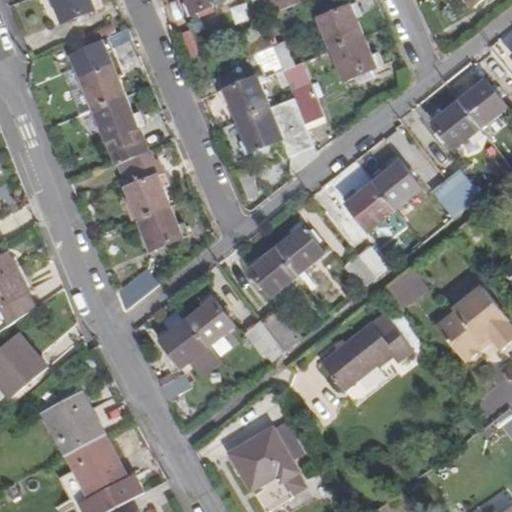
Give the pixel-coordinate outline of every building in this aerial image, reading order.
[(90,0),(88,1),(87,0),(48,0),(60,28),(99,12),(94,0),(90,0)] [(233,0),(190,0),(192,4),(186,7),(191,19),(233,0)] [(311,0),(310,0),(261,0),(255,3),(263,20),(311,0)] [(237,25),(253,20),(248,4),(232,9),(237,25)] [(334,51),(366,38),(359,21),(365,19),(359,7),(322,23),(334,51)] [(183,43),(192,64),(205,59),(195,37),(183,43)] [(366,38),(334,51),(348,84),(385,68),(380,56),(375,58),(366,38)] [(92,113),(123,100),(116,82),(122,79),(107,42),(70,58),(75,71),(92,113)] [(264,69),(267,77),(284,70),(275,48),(251,58),(257,73),(264,69)] [(260,80),(267,77),(264,69),(257,73),(260,80)] [(75,71),(61,76),(78,118),(92,113),(75,71)] [(463,103),(483,129),(510,108),(485,77),(475,85),(480,90),(463,103)] [(273,110),(260,80),(224,95),(229,107),(235,105),(243,123),(273,110)] [(297,99),(308,125),(326,117),(313,87),(295,94),(297,99)] [(308,125),(297,99),(273,110),(243,123),(250,142),(245,145),(250,158),(288,142),(294,158),(318,148),(308,125)] [(136,139),(134,133),(143,129),(138,116),(131,119),(123,100),(92,113),(116,168),(118,167),(149,154),(142,137),(136,139)] [(483,129),(463,103),(447,115),(443,110),(432,120),(456,150),(483,129)] [(142,137),(139,131),(134,133),(136,139),(142,137)] [(138,223),(170,209),(163,193),(169,190),(163,177),(159,163),(153,165),(149,154),(118,167),(123,178),(131,174),(137,188),(126,192),(138,223)] [(376,186),(397,212),(423,191),(398,158),(388,167),(392,173),(376,186)] [(451,187),(470,211),(482,201),(463,176),(451,187)] [(397,212),(376,186),(360,198),(356,193),(346,200),(371,232),(397,212)] [(470,211),(451,187),(437,197),(457,221),(470,211)] [(170,209),(138,223),(151,254),(190,238),(185,226),(178,228),(170,209)] [(279,249),(300,277),(326,256),(302,225),(292,232),(295,237),(279,249)] [(300,277),(279,249),(263,262),(260,258),(250,266),(275,297),(300,277)] [(365,262),(380,281),(392,272),(375,249),(363,259),(365,262)] [(35,298),(12,258),(0,265),(0,334),(2,337),(39,311),(32,299),(35,298)] [(380,281),(365,262),(353,271),(368,291),(380,281)] [(397,304),(424,283),(412,268),(386,288),(397,304)] [(126,315),(158,289),(151,273),(119,298),(126,315)] [(458,309),(460,312),(441,327),(467,360),(473,360),(482,352),(484,346),(494,339),(505,353),(511,346),(511,317),(488,287),(458,309)] [(188,321),(210,349),(236,328),(211,296),(201,305),(204,309),(188,321)] [(264,323),(282,347),(288,355),(304,342),(279,310),(263,323),(264,323)] [(402,358),(403,358),(415,348),(386,312),(340,349),(363,376),(395,350),(402,358)] [(210,349),(188,321),(172,334),(169,331),(158,339),(184,371),(193,364),(204,379),(222,364),(210,349)] [(282,347),(264,323),(249,336),(267,358),(282,347)] [(59,369),(30,336),(0,362),(0,380),(21,404),(59,369)] [(363,376),(340,349),(324,362),(346,390),(363,376)] [(192,391),(184,376),(161,389),(169,403),(192,391)] [(57,435),(97,416),(86,395),(46,413),(57,435)] [(511,436),(511,409),(498,420),(511,436)] [(68,458),(107,437),(97,416),(57,435),(68,458)] [(303,476),(277,433),(236,456),(268,511),(277,511),(296,499),(298,501),(311,494),(301,477),(303,476)] [(107,437),(68,458),(90,502),(75,511),(118,511),(145,498),(136,479),(129,482),(107,437)] [(418,511),(406,495),(385,511),(418,511)]
